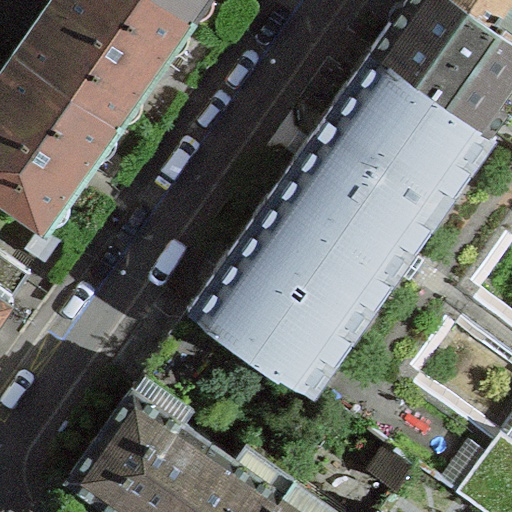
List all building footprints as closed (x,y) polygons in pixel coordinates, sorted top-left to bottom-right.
[(149,73),(169,44),(175,44),(181,41),(185,37),(188,31),(188,25),(187,19),(191,14),(171,0),(67,0),(29,54),(118,117),(122,112),(127,111),(132,110),(136,106),(139,102),(141,97),(141,92),(140,86),(149,73)] [(171,0),(191,14),(193,9),(199,9),(204,7),(208,4),(211,0),(171,0)] [(387,21),(372,43),(489,126),(507,101),(511,104),(511,31),(467,0),(393,0),(389,7),(390,13),(392,14),(387,21)] [(511,0),(467,0),(511,31),(511,0)] [(511,435),(500,426),(457,487),(491,511),(511,511),(511,322),(421,259),(423,256),(411,247),(494,130),(489,126),(372,43),(371,42),(310,129),(189,302),(239,337),(279,366),(281,363),(313,386),(397,268),(409,276),(411,274),(511,345),(511,435)] [(0,189),(44,221),(49,214),(54,214),(59,212),(64,209),(67,205),(68,200),(68,194),(67,189),(76,176),(96,148),(101,148),(106,146),(111,143),(114,139),(115,134),(115,128),(114,123),(118,117),(29,54),(0,95),(0,189)] [(0,311),(30,269),(29,268),(0,247),(0,311)] [(92,487),(127,511),(154,511),(209,435),(174,410),(183,397),(185,398),(189,392),(197,398),(239,337),(189,302),(70,471),(92,487)] [(265,511),(283,487),(209,435),(154,511),(265,511)] [(370,465),(396,483),(414,457),(389,439),(370,465)] [(318,511),(283,487),(265,511),(318,511)]
